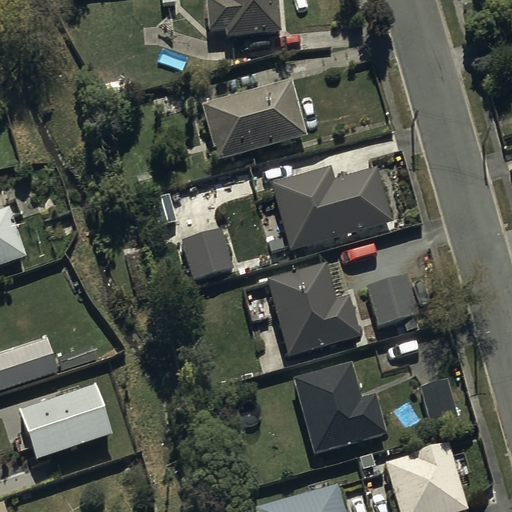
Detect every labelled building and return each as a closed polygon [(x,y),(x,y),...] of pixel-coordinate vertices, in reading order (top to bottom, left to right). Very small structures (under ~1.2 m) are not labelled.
[(176,0),(159,0),(160,11),(177,10),(176,0)] [(221,0),(221,1),(204,2),(207,36),(224,35),(225,43),(281,38),(277,0),(221,0)] [(290,89),(199,114),(215,170),(305,144),(290,89)] [(330,174),(271,191),(289,258),(393,230),(378,173),(332,185),(330,174)] [(0,274),(25,266),(8,215),(0,217),(0,274)] [(222,236),(181,249),(193,287),(234,275),(222,236)] [(298,366),(296,361),(359,342),(347,304),(334,308),(323,271),(266,289),(277,328),(261,333),(265,348),(256,351),(263,376),(298,366)] [(403,281),(365,294),(378,332),(416,320),(403,281)] [(0,352),(0,397),(55,379),(41,339),(0,352)] [(350,370),(291,387),(313,463),(387,442),(375,402),(360,406),(350,370)] [(95,384),(20,410),(37,459),(112,433),(95,384)] [(447,387),(419,395),(430,435),(458,427),(447,387)] [(449,443),(385,462),(400,511),(455,511),(469,508),(449,443)] [(346,511),(338,484),(256,508),(257,511),(346,511)]
